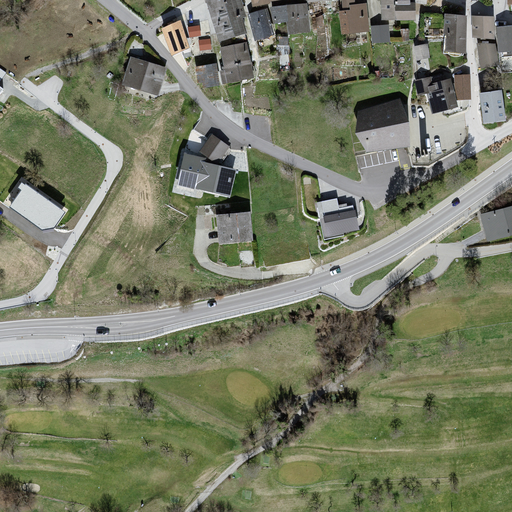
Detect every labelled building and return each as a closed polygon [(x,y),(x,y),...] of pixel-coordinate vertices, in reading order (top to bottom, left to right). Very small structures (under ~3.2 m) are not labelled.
[(253,0),(255,8),(290,1),(289,0),(253,0)] [(294,0),(296,10),(330,6),(329,0),(294,0)] [(376,0),(376,28),(408,28),(408,0),(376,0)] [(209,10),(217,50),(242,44),(234,5),(209,10)] [(269,16),(271,30),(284,28),(286,45),(306,42),(303,13),(269,16)] [(337,18),(339,45),(364,43),(362,16),(337,18)] [(248,24),(255,55),(272,51),(265,20),(248,24)] [(469,23),(469,43),(491,43),(492,24),(469,23)] [(188,27),(191,37),(202,34),(199,24),(188,27)] [(441,24),(440,60),(458,61),(459,25),(441,24)] [(160,37),(169,66),(186,61),(178,32),(160,37)] [(367,35),(367,53),(386,53),(385,34),(367,35)] [(511,34),(495,35),(495,60),(511,59),(511,34)] [(200,50),(212,49),(211,37),(199,39),(200,50)] [(417,59),(431,56),(428,42),(414,45),(417,59)] [(473,51),(474,71),(492,70),(492,50),(473,51)] [(218,58),(222,93),(249,89),(245,55),(218,58)] [(125,65),(115,92),(152,106),(162,79),(125,65)] [(193,74),(194,96),(214,95),(213,73),(193,74)] [(452,84),(452,105),(466,105),(466,84),(452,84)] [(424,92),(429,117),(451,112),(446,87),(424,92)] [(498,99),(477,100),(478,128),(500,127),(498,99)] [(399,100),(358,113),(355,135),(367,154),(409,148),(411,122),(399,100)] [(177,153),(168,187),(221,201),(230,166),(220,163),(227,156),(208,139),(192,156),(177,153)] [(49,234),(66,211),(25,182),(9,205),(49,234)] [(313,208),(316,232),(349,229),(347,205),(313,208)] [(511,212),(478,222),(484,244),(511,236),(511,212)] [(244,216),(212,217),(213,239),(245,238),(244,216)]
